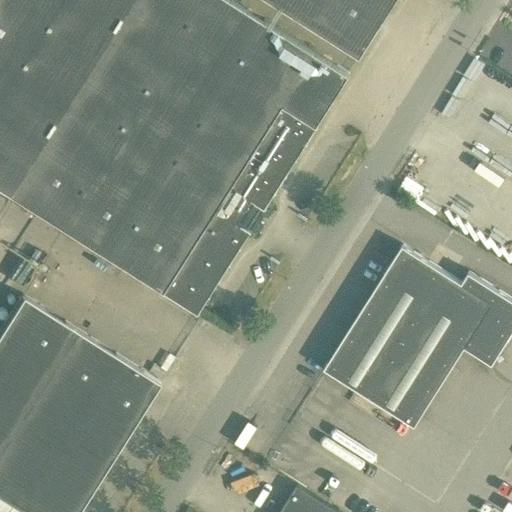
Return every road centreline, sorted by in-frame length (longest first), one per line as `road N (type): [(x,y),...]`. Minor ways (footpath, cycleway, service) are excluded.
road 1 (unclassified): [(157,511),(480,0)]
road 2 (unknown): [(246,370),(0,219)]
road 3 (unknown): [(358,192),(511,277)]
road 4 (unknown): [(511,397),(426,485)]
